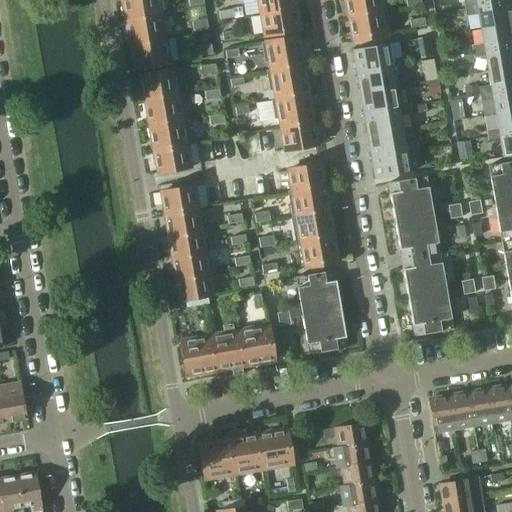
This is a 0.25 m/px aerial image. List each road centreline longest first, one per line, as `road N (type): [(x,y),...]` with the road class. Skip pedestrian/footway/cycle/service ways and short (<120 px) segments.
road 1 (residential): [(177,420),(103,0)]
road 2 (residential): [(314,0),(387,381)]
road 3 (residential): [(0,120),(53,438)]
road 4 (residential): [(177,420),(387,381)]
road 5 (residential): [(387,381),(416,511)]
road 6 (residential): [(387,381),(511,358)]
